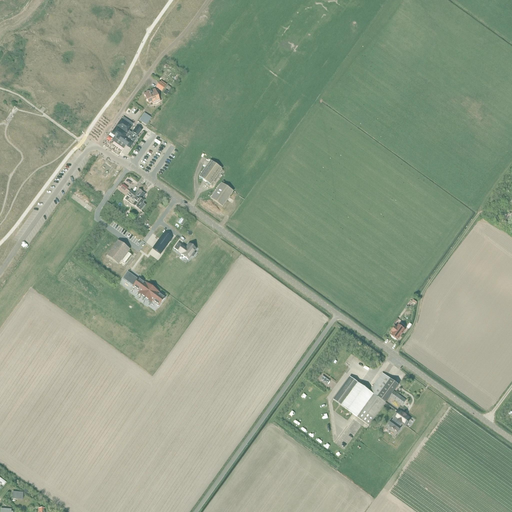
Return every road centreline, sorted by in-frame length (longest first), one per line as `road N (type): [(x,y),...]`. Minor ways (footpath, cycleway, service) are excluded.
road 1 (unclassified): [(337,314),(95,147)]
road 2 (unclassified): [(195,511),(337,314)]
road 3 (unclassified): [(511,440),(337,314)]
road 4 (unclassified): [(95,147),(208,0)]
road 5 (unclassified): [(0,273),(89,148)]
